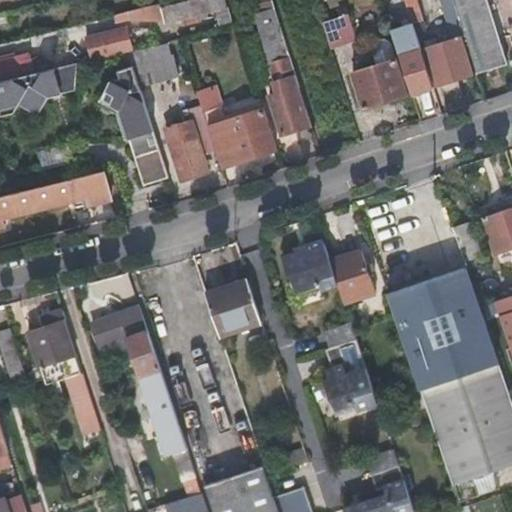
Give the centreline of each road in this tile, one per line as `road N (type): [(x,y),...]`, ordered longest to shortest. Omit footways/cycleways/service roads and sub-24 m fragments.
road 1 (residential): [(0,277),(176,231),(511,118)]
road 2 (unknown): [(146,239),(222,454)]
